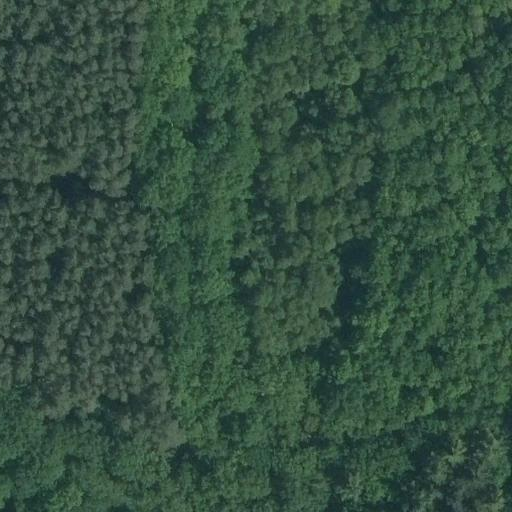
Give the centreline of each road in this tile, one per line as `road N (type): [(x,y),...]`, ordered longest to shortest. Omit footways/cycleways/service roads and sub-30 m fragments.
road 1 (track): [(173,0),(165,280),(176,342),(211,444)]
road 2 (track): [(162,188),(0,159)]
